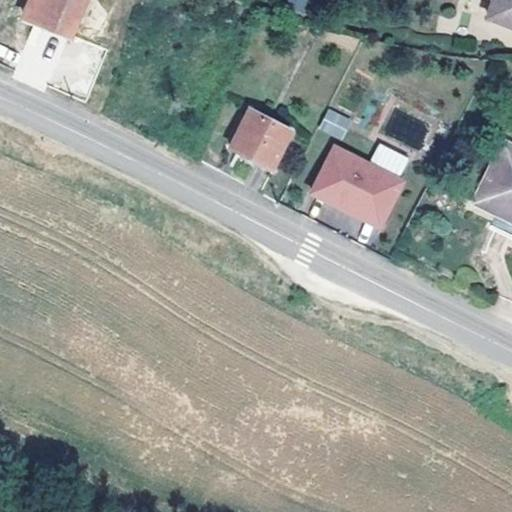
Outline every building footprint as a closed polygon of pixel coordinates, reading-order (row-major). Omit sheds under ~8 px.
[(69,33),(82,0),(30,0),(24,16),(69,33)] [(303,11),(306,0),(287,0),(286,6),(303,11)] [(511,26),(511,0),(487,0),(495,3),(489,19),(511,26)] [(328,108),(318,129),(343,141),(353,120),(328,108)] [(231,148),(272,167),(291,131),(249,109),(231,148)] [(511,219),(511,149),(504,145),(476,201),(511,219)] [(334,199),(381,224),(403,182),(336,149),(313,193),(331,203),(334,199)]
